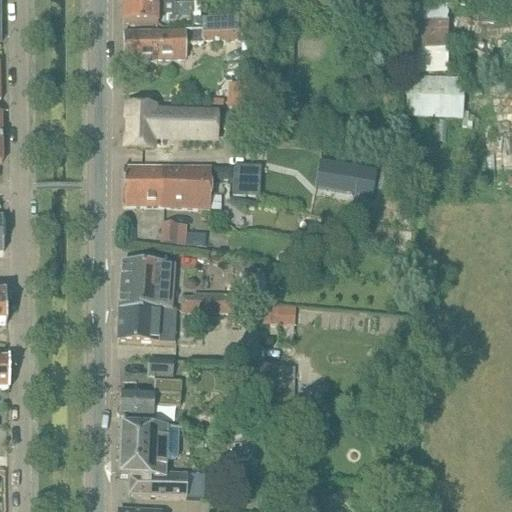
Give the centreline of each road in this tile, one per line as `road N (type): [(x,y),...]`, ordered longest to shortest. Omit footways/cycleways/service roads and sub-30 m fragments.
road 1 (unclassified): [(23,511),(20,0)]
road 2 (tertiary): [(99,511),(101,0)]
